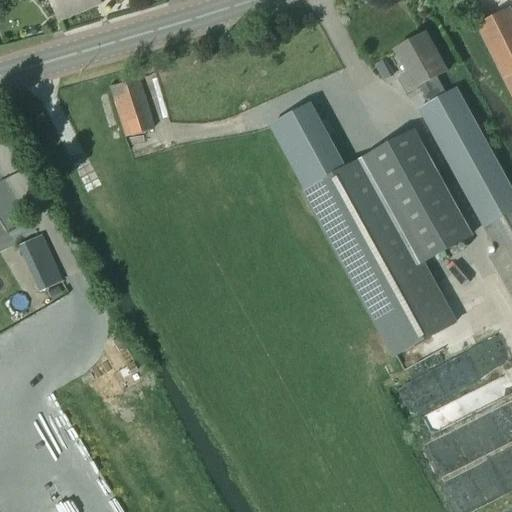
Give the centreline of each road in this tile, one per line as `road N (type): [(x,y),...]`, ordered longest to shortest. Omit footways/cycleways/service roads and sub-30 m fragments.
road 1 (primary): [(0,76),(249,0)]
road 2 (track): [(33,66),(94,188)]
